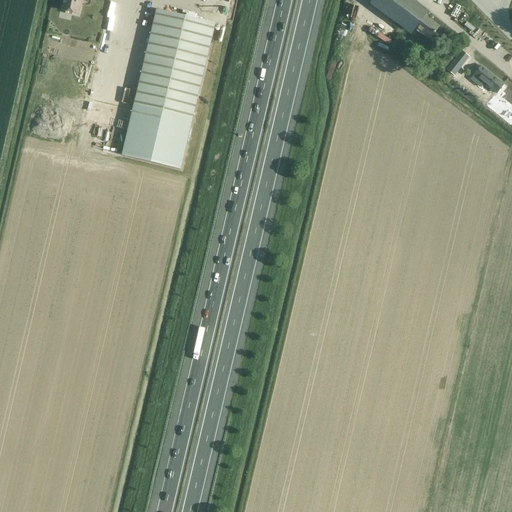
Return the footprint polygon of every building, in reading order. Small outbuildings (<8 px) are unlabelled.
[(65,0),(63,10),(78,14),(81,0),(65,0)] [(409,33),(414,26),(430,38),(439,26),(423,14),(426,11),(411,0),(374,0),(371,4),(409,33)] [(122,156),(180,170),(212,40),(215,24),(157,10),(122,156)] [(458,66),(466,55),(461,51),(452,62),(458,66)] [(454,63),(448,70),(454,75),(460,68),(454,63)] [(504,84),(482,66),(471,79),(482,87),(485,84),(497,93),(504,84)] [(505,121),(510,115),(504,110),(507,106),(494,96),(486,105),(494,111),(493,112),(505,121)]
